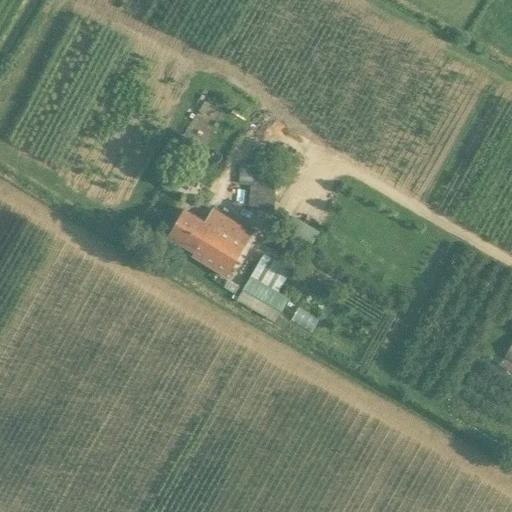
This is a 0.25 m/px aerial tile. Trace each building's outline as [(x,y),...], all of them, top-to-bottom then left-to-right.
[(184,142),(203,150),(222,109),(204,100),(184,142)] [(238,184),(249,185),(249,190),(248,200),(248,207),(274,209),(279,167),(255,165),(240,164),(238,184)] [(184,211),(168,237),(193,253),(190,257),(226,279),(253,234),(212,208),(203,222),(184,211)] [(285,231),(313,246),(322,230),(294,215),(285,231)] [(241,291),(236,301),(274,323),(289,300),(277,293),(291,270),(264,255),(250,277),(241,291)]
